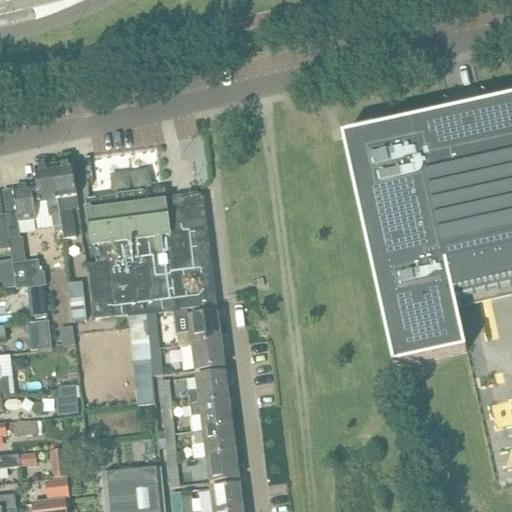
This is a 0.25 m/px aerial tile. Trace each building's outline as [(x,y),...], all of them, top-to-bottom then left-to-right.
[(511,101),(477,109),(456,114),(343,139),(394,369),(466,353),(455,302),(511,288),(511,101)] [(73,164),(55,167),(61,223),(63,222),(63,227),(64,230),(75,228),(72,210),(79,210),(73,164)] [(61,223),(55,167),(35,169),(37,186),(14,189),(16,209),(18,223),(36,221),(34,204),(47,202),(49,218),(52,218),(53,228),(63,227),(63,222),(61,223)] [(14,189),(2,191),(5,213),(5,216),(6,216),(8,229),(7,229),(8,238),(11,238),(19,237),(20,236),(20,233),(18,223),(16,209),(14,189)] [(88,202),(91,222),(94,247),(95,246),(96,254),(99,260),(105,259),(105,264),(86,266),(91,277),(96,320),(197,309),(217,307),(204,199),(199,196),(190,197),(186,201),(187,206),(177,207),(172,203),(165,204),(164,192),(88,202)] [(8,238),(7,229),(8,229),(6,216),(5,216),(0,216),(0,250),(10,249),(8,238)] [(28,288),(45,286),(43,269),(39,270),(38,259),(26,260),(23,236),(20,236),(19,237),(11,238),(17,290),(28,288)] [(81,283),(70,285),(74,324),(86,322),(81,283)] [(45,286),(28,288),(32,319),(49,317),(45,286)] [(193,345),(222,342),(219,314),(189,318),(193,345)] [(52,351),(48,322),(26,325),(30,354),(52,351)] [(150,351),(161,350),(158,323),(148,324),(150,351)] [(73,327),(59,329),(62,349),(76,347),(73,327)] [(226,368),(222,342),(193,345),(196,372),(226,368)] [(161,350),(150,351),(153,376),(163,375),(161,350)] [(200,406),(230,402),(226,374),(197,378),(200,406)] [(0,396),(9,395),(7,380),(0,381),(0,396)] [(163,410),(172,409),(170,380),(160,381),(163,410)] [(60,402),(57,402),(58,419),(79,416),(76,389),(59,390),(60,402)] [(230,402),(200,406),(204,432),(233,428),(230,402)] [(175,435),(172,409),(163,410),(165,436),(175,435)] [(36,423),(13,425),(14,441),(37,439),(36,423)] [(233,428),(204,432),(207,458),(237,455),(233,428)] [(178,462),(175,435),(165,436),(167,450),(168,463),(178,462)] [(165,436),(158,437),(159,450),(167,450),(165,436)] [(54,479),(68,478),(64,451),(51,452),(54,479)] [(237,455),(207,458),(210,484),(240,480),(237,455)] [(0,471),(11,470),(10,466),(6,467),(5,458),(0,458),(0,471)] [(178,462),(168,463),(171,489),(180,488),(178,462)] [(102,474),(105,511),(165,511),(162,468),(102,474)] [(69,501),(66,480),(47,483),(49,502),(69,501)] [(213,511),(243,511),(240,486),(210,490),(213,511)] [(172,511),(181,511),(180,492),(171,493),(172,511)] [(0,510),(16,509),(15,496),(0,497),(0,510)]
